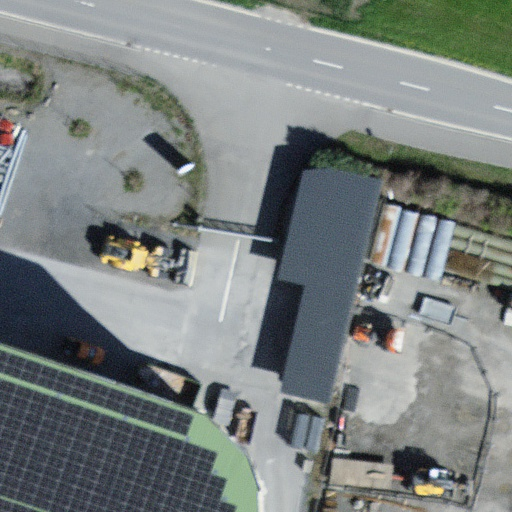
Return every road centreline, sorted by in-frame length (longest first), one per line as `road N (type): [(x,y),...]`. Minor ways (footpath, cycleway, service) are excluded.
road 1 (tertiary): [(84,0),(511,113)]
road 2 (unknown): [(0,256),(202,292),(229,270),(279,98)]
